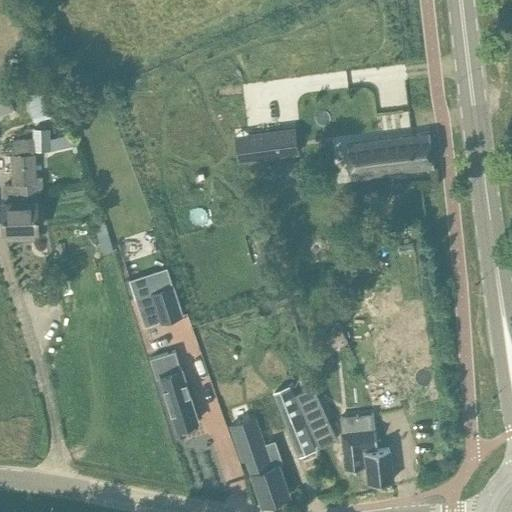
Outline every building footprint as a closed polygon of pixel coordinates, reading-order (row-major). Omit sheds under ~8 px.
[(40,120),(51,115),(56,126),(70,120),(55,84),(50,73),(19,86),(35,122),(40,120)] [(294,127),(249,133),(252,158),(297,152),(294,127)] [(46,128),(34,128),(34,138),(34,150),(47,149),(46,128)] [(76,131),(55,136),(58,148),(78,143),(76,131)] [(417,133),(347,142),(351,176),(434,166),(430,132),(417,133)] [(6,200),(3,201),(3,230),(6,230),(7,237),(23,237),(23,229),(37,229),(36,209),(36,199),(36,187),(42,187),(41,175),(35,175),(35,154),(34,154),(34,150),(34,138),(12,138),(13,152),(11,152),(12,183),(6,183),(6,200)] [(167,266),(130,278),(136,298),(145,325),(182,313),(173,286),(167,266)] [(157,376),(161,375),(176,426),(198,419),(182,368),(181,369),(175,348),(151,356),(157,376)] [(289,383),(273,389),(287,424),(303,418),(289,383)] [(313,386),(295,394),(318,445),(336,437),(313,386)] [(374,412),(340,415),(342,433),(346,469),(367,466),(369,482),(393,479),(389,447),(387,428),(376,429),(374,412)] [(255,413),(229,423),(241,459),(247,458),(253,473),(263,503),(289,494),(278,465),(283,463),(275,438),(265,441),(255,413)]
